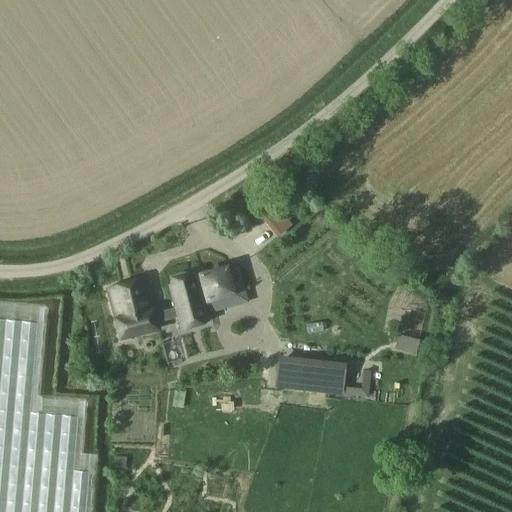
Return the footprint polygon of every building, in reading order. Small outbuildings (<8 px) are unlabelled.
[(244,306),(235,270),(199,279),(208,315),(244,306)] [(206,323),(195,278),(167,285),(174,310),(153,315),(144,279),(107,289),(120,339),(157,330),(156,325),(176,320),(179,330),(206,323)] [(393,350),(415,353),(417,338),(395,335),(393,350)] [(342,361),(273,358),(272,389),(340,392),(342,361)] [(345,393),(368,395),(370,370),(361,369),(359,381),(346,380),(345,393)] [(173,406),(184,408),(186,392),(175,391),(173,406)]
